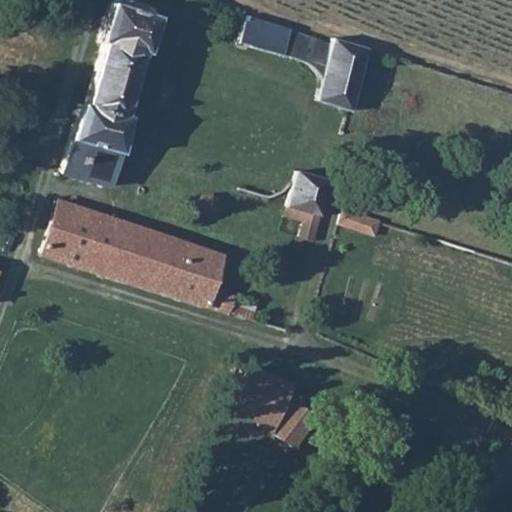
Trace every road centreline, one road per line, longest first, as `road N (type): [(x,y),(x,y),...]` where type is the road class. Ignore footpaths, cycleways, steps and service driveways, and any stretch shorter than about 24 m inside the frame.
road 1 (unknown): [(19,271),(44,268),(124,286),(324,356),(336,372),(364,384),(511,422)]
road 2 (track): [(0,335),(12,316),(39,196),(55,185),(121,206)]
road 3 (unknown): [(511,200),(386,168)]
